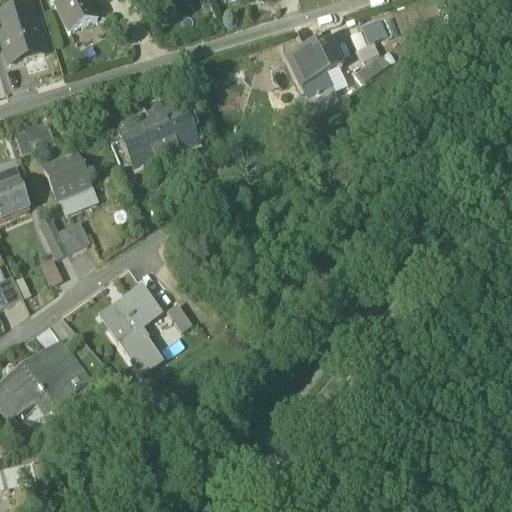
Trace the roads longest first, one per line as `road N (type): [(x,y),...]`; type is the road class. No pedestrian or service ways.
road 1 (secondary): [(237,511),(511,183)]
road 2 (residential): [(350,7),(0,114)]
road 3 (residential): [(143,248),(0,349)]
